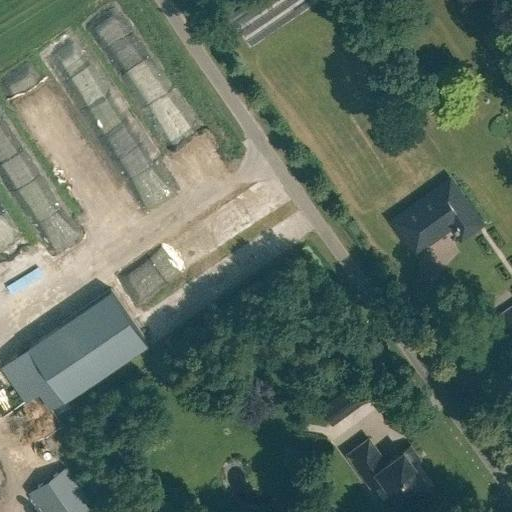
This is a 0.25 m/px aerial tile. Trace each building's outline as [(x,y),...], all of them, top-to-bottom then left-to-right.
[(433,186),(417,163),(370,196),(387,220),(433,186)] [(111,289),(27,346),(64,400),(148,343),(111,289)] [(511,339),(511,305),(493,318),(510,342),(511,339)] [(356,383),(321,408),(333,424),(367,399),(356,383)] [(393,494),(386,498),(395,511),(405,511),(417,504),(412,497),(428,485),(412,463),(419,458),(410,445),(386,463),(368,438),(347,453),(367,481),(378,473),(393,494)] [(30,492),(44,511),(94,511),(65,468),(30,492)]
